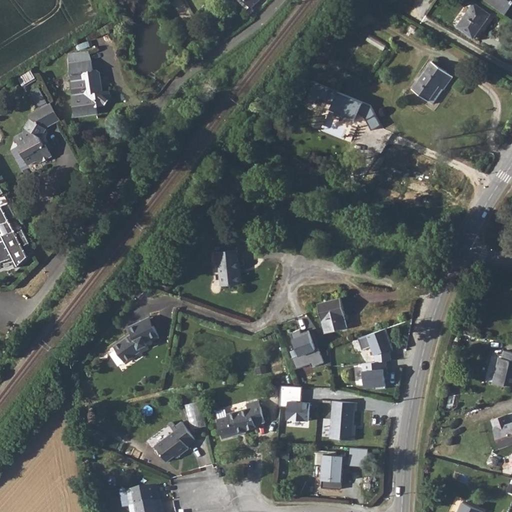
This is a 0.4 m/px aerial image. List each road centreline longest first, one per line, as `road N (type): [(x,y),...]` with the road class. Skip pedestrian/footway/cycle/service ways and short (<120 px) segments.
road 1 (residential): [(278,0),(151,107),(109,195),(33,310)]
road 2 (track): [(440,297),(317,264),(281,287),(270,315),(251,327),(181,305)]
road 3 (secondary): [(405,511),(424,355),(462,246)]
